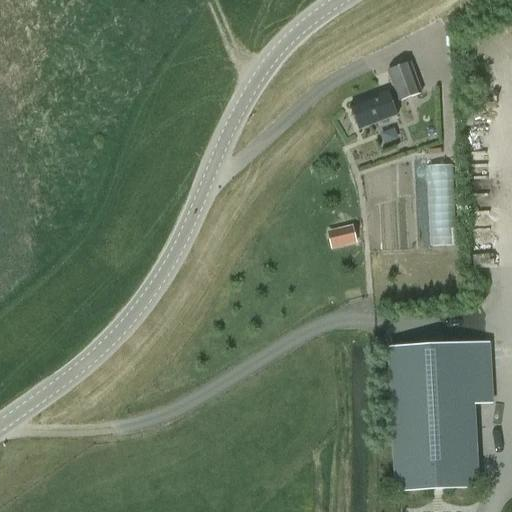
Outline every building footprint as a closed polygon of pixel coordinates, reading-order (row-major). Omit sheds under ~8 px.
[(409,63),(387,72),(399,102),(421,93),(409,63)] [(350,106),(359,130),(398,116),(389,91),(350,106)] [(427,164),(429,246),(457,245),(455,163),(427,164)] [(353,227),(327,233),(331,250),(357,244),(353,227)] [(431,487),(441,487),(474,485),(473,467),(475,467),(472,406),(470,347),(389,351),(396,491),(431,489),(431,487)]
